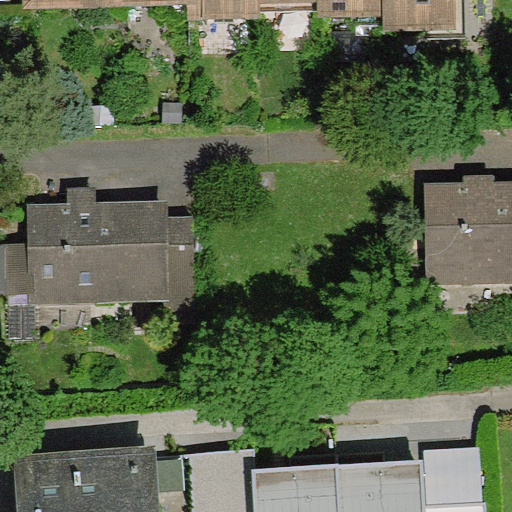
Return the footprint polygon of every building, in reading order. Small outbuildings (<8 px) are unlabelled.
[(129,12),(128,0),(32,0),(33,12),(129,12)] [(128,0),(129,12),(199,11),(198,0),(128,0)] [(265,12),(264,0),(198,0),(199,11),(198,28),(264,26),(265,12)] [(264,0),(265,12),(327,11),(327,0),(264,0)] [(328,24),(395,23),(394,0),(327,0),(327,11),(328,24)] [(461,38),(460,0),(394,0),(395,23),(395,39),(461,38)] [(511,194),(437,195),(437,287),(511,287),(511,194)] [(41,304),(176,301),(177,326),(202,326),(200,226),(175,227),(175,211),(104,213),(104,196),(79,196),(80,212),(41,213),(41,253),(13,253),(13,298),(41,298),(41,304)] [(340,467),(341,511),(483,511),(480,449),(422,452),(422,462),(340,467)] [(194,511),(341,511),(340,467),(339,466),(260,471),(259,452),(192,456),(194,511)] [(166,511),(164,466),(34,473),(36,511),(166,511)]
